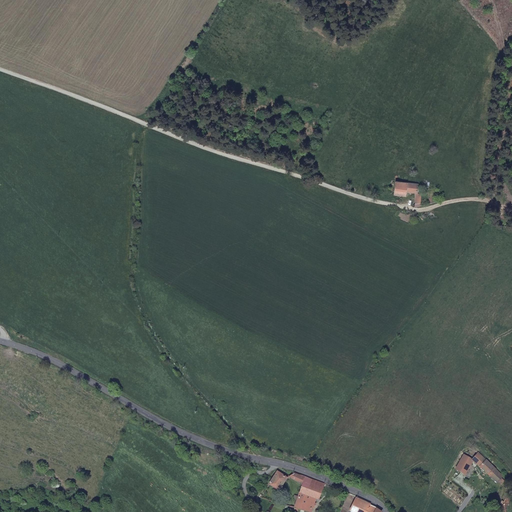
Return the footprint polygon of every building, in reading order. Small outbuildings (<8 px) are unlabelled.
[(417,193),(418,188),(418,184),(396,182),(395,190),(394,195),(406,197),(407,192),(414,194),(413,203),(419,203),(419,193),(417,193)] [(456,469),(469,477),(475,468),(471,465),(473,462),(497,483),(500,479),(503,477),(478,453),(474,456),(467,451),(456,469)] [(288,478),(277,472),(276,474),(269,485),(280,491),(287,479),(288,478)] [(325,485),(294,473),(288,478),(295,482),(302,486),(300,493),(316,500),(319,501),(325,485)] [(311,511),(316,500),(300,493),(298,497),(297,500),(294,508),(308,511),(311,511)] [(361,502),(356,499),(349,511),(375,511),(377,509),(361,502)]
